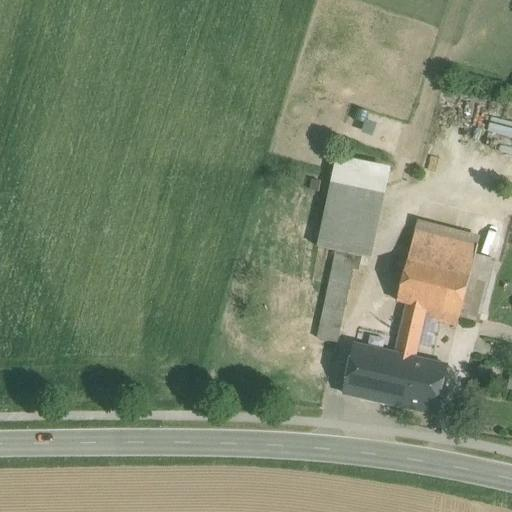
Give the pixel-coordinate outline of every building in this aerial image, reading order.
[(511,138),(511,121),(492,118),(489,135),(511,138)] [(333,172),(317,247),(334,250),(358,255),(372,258),(388,184),(333,172)] [(494,260),(414,240),(398,302),(426,309),(478,322),(494,260)] [(358,255),(334,250),(316,335),(340,340),(358,255)] [(426,309),(407,304),(395,356),(413,360),(415,360),(426,309)] [(395,356),(356,347),(346,393),(403,406),(413,360),(395,356)] [(415,360),(413,360),(403,406),(436,413),(446,368),(415,360)] [(511,369),(492,365),(488,385),(511,389),(511,369)]
